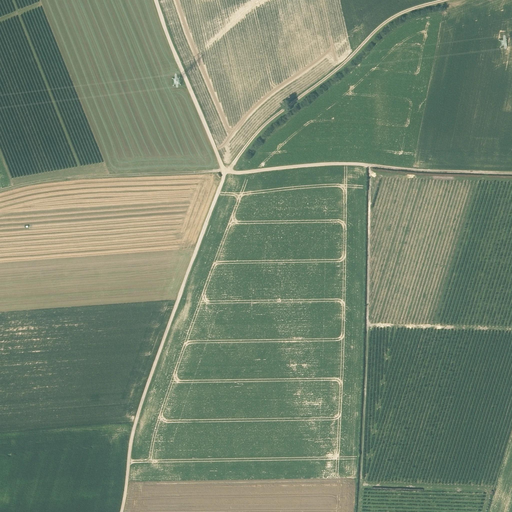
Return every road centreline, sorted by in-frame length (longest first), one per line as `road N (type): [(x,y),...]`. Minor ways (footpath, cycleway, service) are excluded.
road 1 (track): [(121,511),(137,415),(225,171)]
road 2 (track): [(511,330),(366,324),(359,484)]
road 3 (track): [(225,171),(349,164),(511,173)]
road 4 (track): [(225,171),(267,122),(387,18),(438,0)]
road 5 (track): [(225,171),(79,177),(0,190)]
road 6 (track): [(225,171),(154,0)]
road 7 (track): [(366,324),(368,165)]
road 8 (track): [(359,484),(490,490)]
